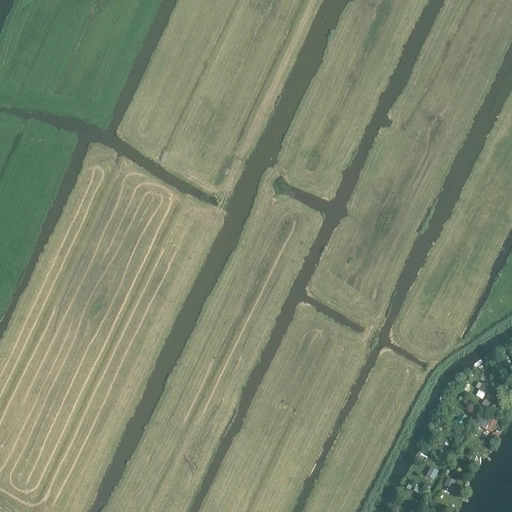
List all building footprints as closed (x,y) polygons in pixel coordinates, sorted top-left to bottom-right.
[(483,383),(479,391),(480,391),(486,394),(486,395),(490,387),(483,383)] [(480,391),(476,397),(482,400),(486,394),(480,391)] [(487,400),(484,405),(488,409),(492,404),(487,400)] [(487,417),(481,428),(491,433),(497,423),(487,417)] [(499,447),(511,449),(511,426),(511,427),(507,432),(505,435),(500,444),(499,447)] [(431,468),(427,475),(434,479),(438,472),(431,468)] [(448,479),(444,486),(451,489),(455,482),(448,479)]
